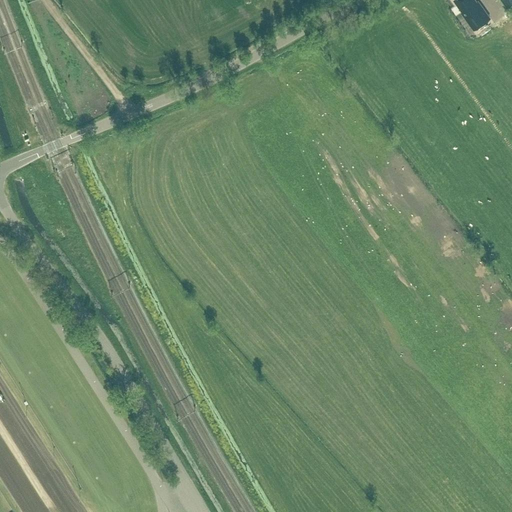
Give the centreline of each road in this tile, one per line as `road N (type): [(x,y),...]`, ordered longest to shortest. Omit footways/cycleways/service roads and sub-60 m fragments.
road 1 (unclassified): [(0,169),(256,56),(358,0)]
road 2 (unclassified): [(205,511),(118,365),(0,197)]
road 3 (track): [(131,113),(47,0)]
